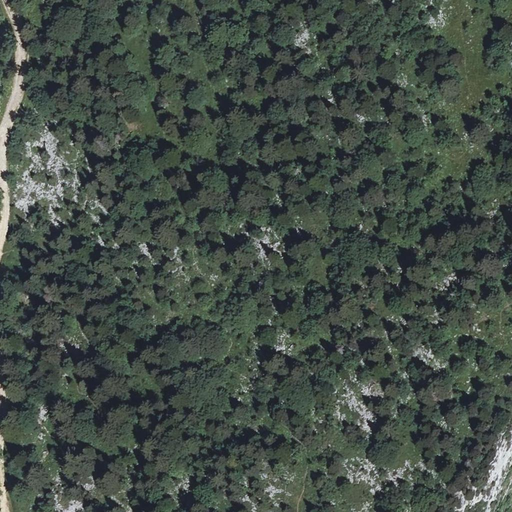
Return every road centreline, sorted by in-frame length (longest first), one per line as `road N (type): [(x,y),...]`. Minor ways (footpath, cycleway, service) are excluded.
road 1 (track): [(7,0),(25,70),(2,157),(8,196),(0,258)]
road 2 (track): [(0,377),(10,511)]
